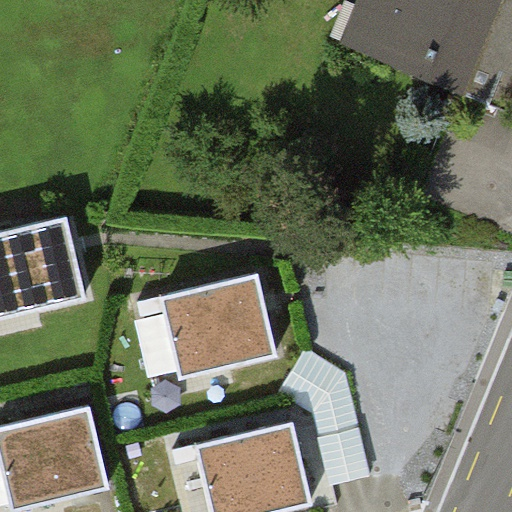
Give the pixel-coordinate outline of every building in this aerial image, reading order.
[(511,0),(364,0),(363,5),(390,16),(374,56),(511,112),(511,0)] [(68,217),(0,231),(0,315),(85,296),(68,217)] [(258,273),(162,294),(180,374),(275,353),(258,273)] [(379,472),(348,357),(291,372),(300,404),(317,399),(339,483),(379,472)] [(93,405),(0,425),(0,437),(15,506),(111,485),(93,405)] [(295,420),(200,441),(215,511),(257,511),(313,500),(295,420)]
